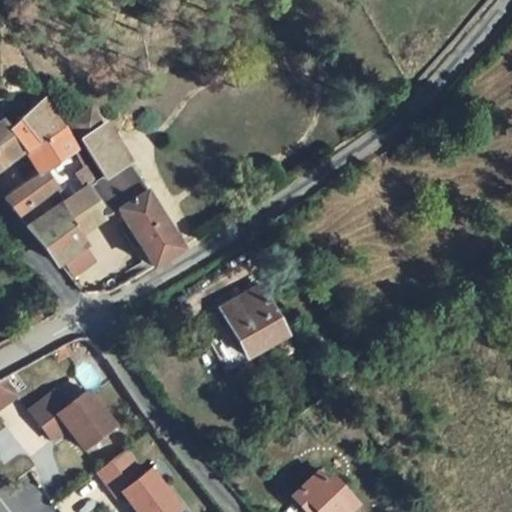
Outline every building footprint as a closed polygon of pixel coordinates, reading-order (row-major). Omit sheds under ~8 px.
[(20,119),(39,142),(62,127),(44,99),(20,119)] [(70,123),(71,123),(81,139),(102,126),(92,109),(70,123)] [(0,163),(20,147),(38,173),(76,150),(64,126),(62,127),(39,142),(20,119),(9,128),(3,120),(0,121),(0,163)] [(85,146),(103,177),(128,161),(105,124),(102,126),(81,139),(85,146)] [(5,196),(19,213),(54,188),(84,166),(76,150),(38,173),(5,196)] [(87,187),(106,215),(108,213),(117,210),(116,208),(146,190),(128,161),(103,177),(102,177),(102,178),(93,183),(87,187)] [(54,188),(64,201),(87,187),(93,183),(89,175),(84,166),(54,188)] [(93,183),(102,178),(101,176),(100,175),(99,175),(99,174),(98,174),(97,173),(96,173),(95,173),(94,173),(89,175),(93,183)] [(59,205),(79,232),(87,227),(100,218),(106,215),(87,187),(64,201),(59,205)] [(153,265),(182,248),(146,190),(116,208),(117,210),(153,265)] [(28,224),(60,265),(67,259),(82,249),(88,245),(79,232),(59,205),(28,224)] [(276,230),(250,245),(265,270),(290,255),(276,230)] [(67,259),(77,273),(92,263),(82,249),(67,259)] [(260,286),(221,308),(229,324),(234,322),(251,353),(287,334),(260,286)] [(234,322),(229,324),(247,356),(251,353),(234,322)] [(0,409),(17,397),(5,381),(0,383),(0,409)] [(114,425),(87,390),(66,407),(54,392),(29,411),(52,441),(68,429),(83,449),(114,425)] [(142,476),(123,452),(97,472),(115,496),(122,492),(136,511),(176,511),(180,509),(150,469),(142,476)] [(318,472),(292,496),(305,511),(307,511),(308,511),(307,511),(348,511),(357,505),(331,476),(326,480),(318,472)]
